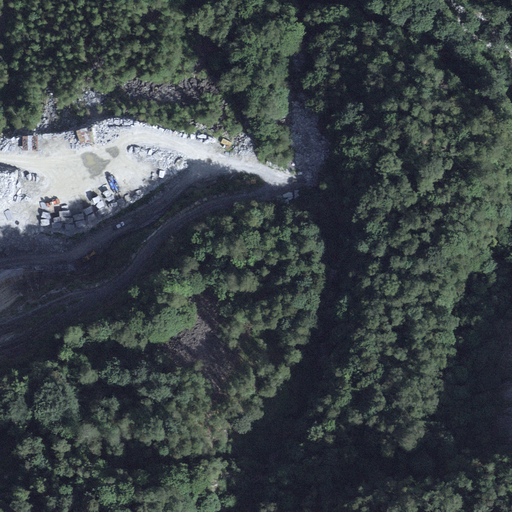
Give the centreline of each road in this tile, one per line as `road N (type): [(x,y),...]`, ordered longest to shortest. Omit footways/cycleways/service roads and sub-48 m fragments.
road 1 (track): [(276,175),(162,235),(129,275),(16,328)]
road 2 (track): [(276,175),(143,138),(69,161),(0,159)]
road 3 (track): [(218,158),(77,257)]
